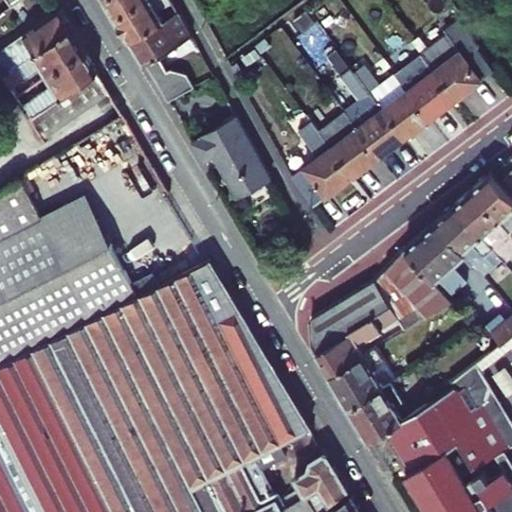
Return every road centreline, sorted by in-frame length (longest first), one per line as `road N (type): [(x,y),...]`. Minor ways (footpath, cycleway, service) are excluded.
road 1 (residential): [(267,307),(86,0)]
road 2 (residential): [(186,0),(332,259)]
road 3 (residential): [(390,511),(267,307)]
road 4 (residential): [(332,259),(511,124)]
